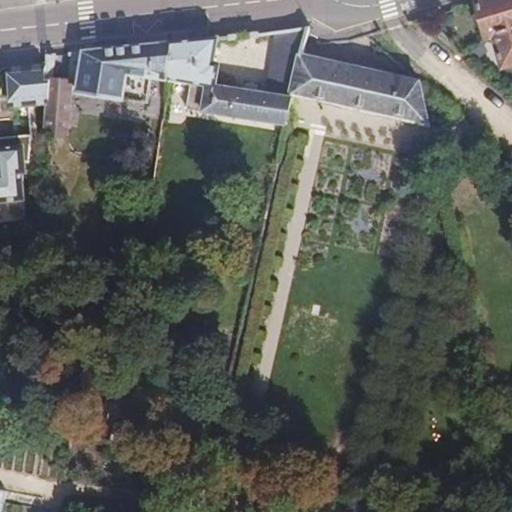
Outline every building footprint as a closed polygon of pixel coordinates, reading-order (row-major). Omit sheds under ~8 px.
[(511,0),(477,0),(476,0),(487,34),(493,32),(511,26),(511,0)] [(306,43),(309,26),(284,29),(278,60),(281,61),(278,76),(286,78),(281,99),(237,89),(239,77),(218,73),(220,62),(214,61),(220,36),(171,41),(170,80),(194,84),(189,109),(287,130),(293,101),(303,55),(306,43)] [(504,66),(511,64),(511,26),(493,32),(504,66)] [(152,76),(170,80),(171,41),(83,50),(77,86),(124,97),(125,95),(148,100),(152,76)] [(52,128),(68,130),(72,78),(68,78),(65,51),(47,53),(48,62),(50,81),(55,80),(53,113),(52,128)] [(429,123),(419,80),(303,55),(293,101),(343,108),(342,111),(371,116),(372,113),(429,123)] [(17,117),(53,113),(55,80),(50,81),(48,62),(11,66),(17,117)] [(438,160),(463,155),(456,124),(430,130),(435,149),(438,160)] [(448,208),(438,160),(435,149),(418,153),(432,211),(448,208)] [(0,486),(0,511),(4,511),(8,487),(0,486)]
